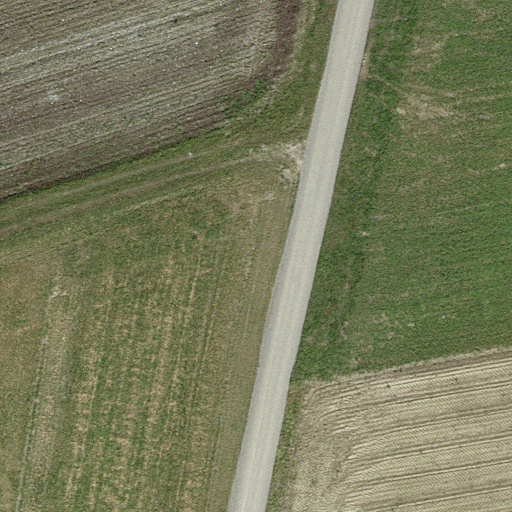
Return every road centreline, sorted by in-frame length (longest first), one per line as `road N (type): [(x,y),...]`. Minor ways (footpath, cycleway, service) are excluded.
road 1 (track): [(361,0),(262,511)]
road 2 (track): [(0,237),(338,113)]
